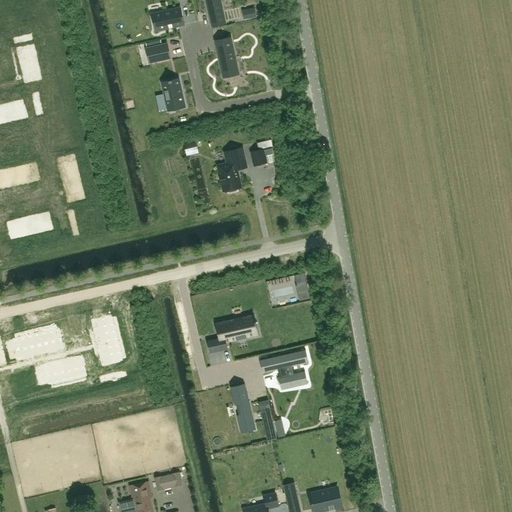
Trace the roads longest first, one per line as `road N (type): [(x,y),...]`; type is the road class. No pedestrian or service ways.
road 1 (unclassified): [(390,505),(343,236)]
road 2 (residential): [(316,87),(203,109),(190,54),(198,38)]
road 3 (residential): [(0,312),(179,273)]
road 4 (residential): [(179,273),(203,378),(251,368)]
road 5 (unclassified): [(343,236),(316,87)]
